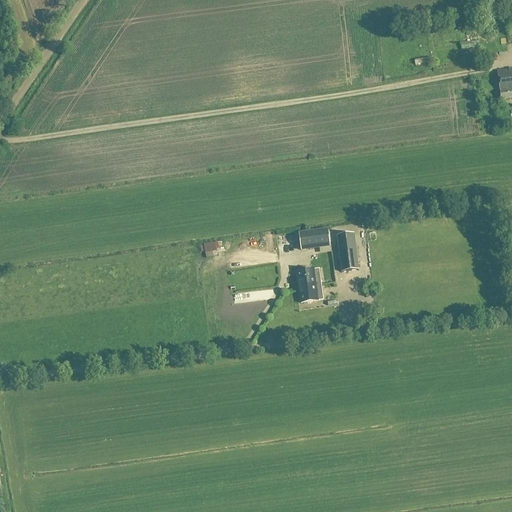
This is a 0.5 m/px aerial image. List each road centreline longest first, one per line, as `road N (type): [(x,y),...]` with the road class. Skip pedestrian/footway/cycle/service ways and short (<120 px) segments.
road 1 (unknown): [(0,140),(485,70)]
road 2 (unclassified): [(0,121),(80,0)]
